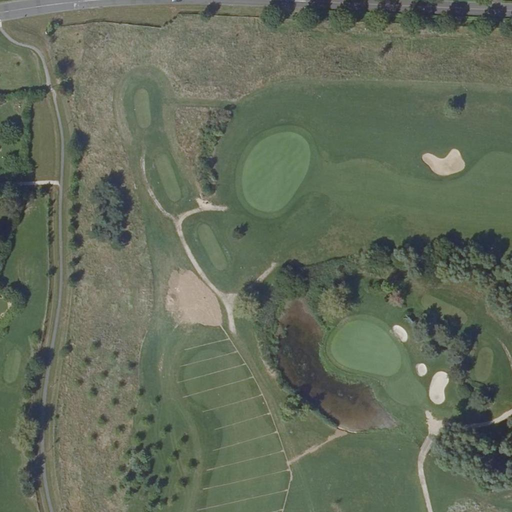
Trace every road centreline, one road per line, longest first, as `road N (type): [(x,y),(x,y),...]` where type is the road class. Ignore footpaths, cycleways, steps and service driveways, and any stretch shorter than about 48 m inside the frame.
road 1 (secondary): [(511,11),(216,0)]
road 2 (secondary): [(137,0),(0,12)]
